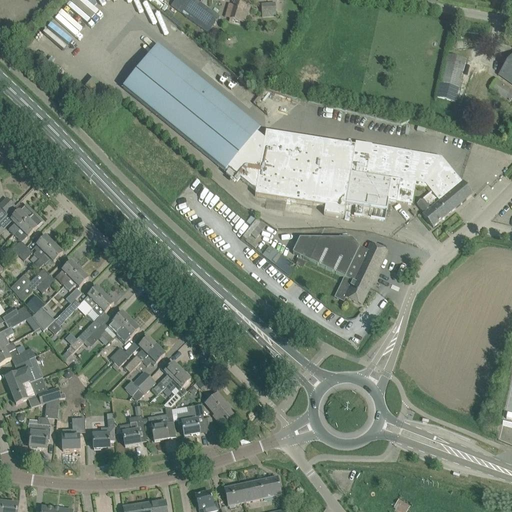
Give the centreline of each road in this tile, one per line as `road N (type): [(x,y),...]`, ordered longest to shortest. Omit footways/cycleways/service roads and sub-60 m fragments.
road 1 (residential): [(292,436),(278,413),(0,137)]
road 2 (secondary): [(240,315),(0,80)]
road 3 (residential): [(14,477),(94,486),(163,478),(292,436)]
road 4 (unclassified): [(397,331),(419,278),(474,228)]
